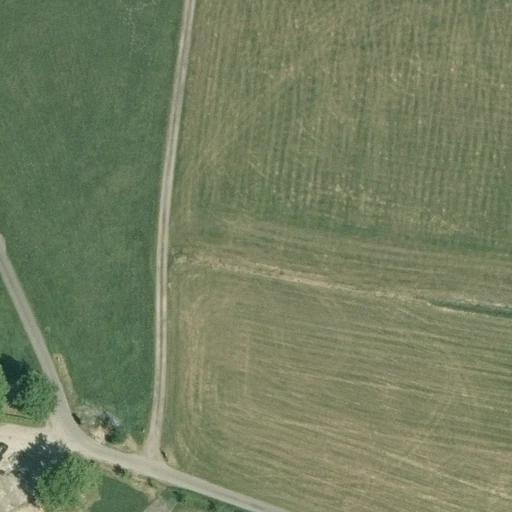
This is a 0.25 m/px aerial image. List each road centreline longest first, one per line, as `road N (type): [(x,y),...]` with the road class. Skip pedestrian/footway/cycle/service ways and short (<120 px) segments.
road 1 (track): [(190,0),(148,468)]
road 2 (unclassified): [(267,511),(83,444),(0,264)]
